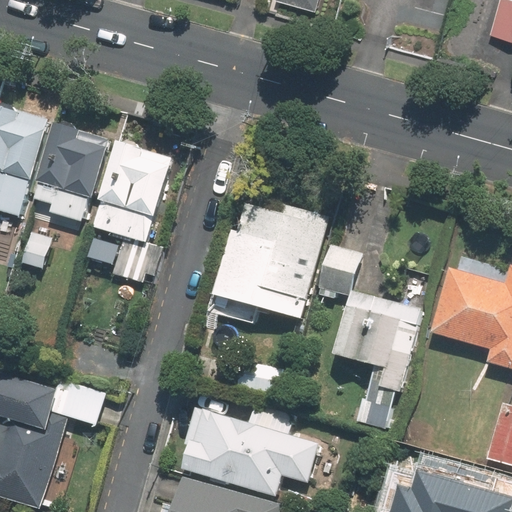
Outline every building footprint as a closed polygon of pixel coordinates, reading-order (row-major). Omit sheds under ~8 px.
[(284,0),(324,10),(326,0),(284,0)] [(511,0),(506,0),(497,34),(511,37),(511,0)] [(56,119),(1,104),(0,107),(0,207),(27,215),(32,196),(37,178),(40,178),(56,119)] [(92,213),(97,195),(101,196),(118,138),(62,121),(44,180),(46,180),(40,197),(60,203),(57,212),(89,221),(92,213)] [(179,164),(176,163),(177,158),(150,150),(151,146),(125,139),(124,142),(122,147),(107,197),(109,198),(101,226),(129,234),(118,273),(149,282),(160,242),(153,240),(161,213),(164,214),(179,164)] [(290,202),(288,211),(256,202),(245,240),(236,237),(220,294),(310,320),(326,263),(337,225),(339,216),(290,202)] [(59,237),(37,231),(28,262),(50,268),(59,237)] [(427,309),(360,291),(370,253),(337,244),(325,286),(358,295),(343,353),(382,364),(365,423),(394,431),(410,371),(427,309)] [(511,282),(459,267),(440,331),(499,348),(495,361),(511,366),(511,282)] [(250,361),(245,386),(285,393),(290,369),(250,361)] [(0,410),(9,413),(0,444),(0,493),(48,507),(75,416),(104,424),(114,392),(67,379),(65,388),(0,368),(0,410)] [(511,404),(508,403),(493,458),(511,463),(511,404)] [(302,434),(210,408),(205,406),(193,445),(199,446),(192,469),(284,495),(290,476),(315,484),(328,442),(302,434)] [(399,486),(391,511),(508,511),(511,500),(511,498),(418,471),(412,490),(399,486)] [(289,511),(292,505),(194,476),(187,501),(182,499),(177,511),(289,511)]
